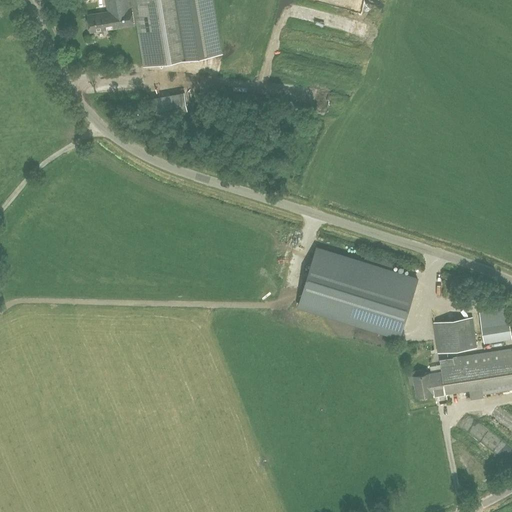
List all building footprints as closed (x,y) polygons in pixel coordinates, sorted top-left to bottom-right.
[(86,15),(90,33),(138,24),(133,0),(104,0),(107,12),(86,15)] [(154,116),(188,110),(185,92),(151,98),(154,116)] [(298,305),(400,336),(418,279),(315,247),(298,305)] [(480,289),(468,290),(469,299),(480,298),(480,289)] [(484,342),(511,337),(511,335),(507,306),(479,311),(484,342)] [(466,338),(464,318),(434,322),(437,353),(476,348),(474,337),(466,338)] [(430,372),(424,373),(424,368),(408,371),(410,384),(414,383),(416,396),(433,394),(433,395),(469,389),(470,399),(483,397),(483,393),(511,388),(511,347),(440,359),(442,371),(430,373),(430,372)] [(470,439),(480,437),(477,424),(468,425),(470,439)]
